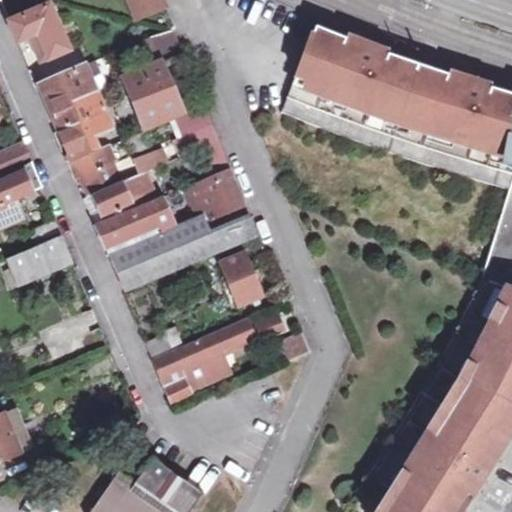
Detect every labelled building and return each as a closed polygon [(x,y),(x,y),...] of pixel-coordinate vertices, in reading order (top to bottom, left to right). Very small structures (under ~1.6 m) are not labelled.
[(163,0),(128,0),(137,21),(167,9),(163,0)] [(9,22),(18,42),(35,35),(42,52),(65,43),(50,6),(9,22)] [(479,288),(511,300),(511,95),(491,89),(489,95),(460,86),(416,72),(385,61),(343,46),(346,40),(315,28),(281,113),(312,126),(419,164),(510,191),(479,288)] [(175,118),(183,114),(162,62),(185,52),(176,31),(173,32),(146,43),(156,64),(121,78),(144,131),(175,118)] [(97,63),(85,68),(91,81),(103,76),(97,63)] [(91,81),(85,68),(39,86),(72,162),(74,161),(81,180),(88,196),(122,181),(108,147),(99,151),(92,133),(110,125),(91,81)] [(203,106),(183,114),(175,118),(182,136),(175,139),(182,159),(194,154),(204,180),(214,176),(216,182),(188,193),(196,210),(207,207),(212,217),(244,204),(210,124),(203,106)] [(0,176),(32,163),(24,145),(0,154),(0,176)] [(105,250),(174,220),(164,197),(158,199),(148,174),(159,169),(153,155),(138,162),(144,175),(85,201),(105,250)] [(0,184),(0,228),(21,220),(13,200),(42,188),(32,164),(22,168),(25,174),(0,184)] [(177,227),(110,256),(126,292),(257,237),(249,216),(209,232),(201,216),(177,227)] [(177,227),(174,220),(105,250),(108,256),(110,256),(177,227)] [(56,222),(29,233),(34,248),(5,260),(17,288),(74,264),(56,222)] [(244,257),(221,267),(238,307),(261,297),(244,257)] [(410,413),(494,459),(511,429),(511,300),(479,288),(446,353),(410,413)] [(245,323),(154,362),(161,380),(164,379),(168,388),(165,390),(171,403),(190,395),(188,391),(215,379),(207,360),(225,353),(225,355),(254,343),(245,323)] [(304,335),(281,344),(288,363),(312,354),(304,335)] [(146,344),(152,360),(171,352),(164,336),(146,344)] [(461,511),(494,459),(410,413),(350,511),(461,511)] [(0,417),(0,462),(20,455),(4,416),(0,417)] [(169,487),(177,477),(155,461),(136,485),(122,475),(95,511),(193,511),(204,496),(185,483),(177,493),(169,487)] [(177,493),(185,483),(177,477),(169,487),(177,493)]
